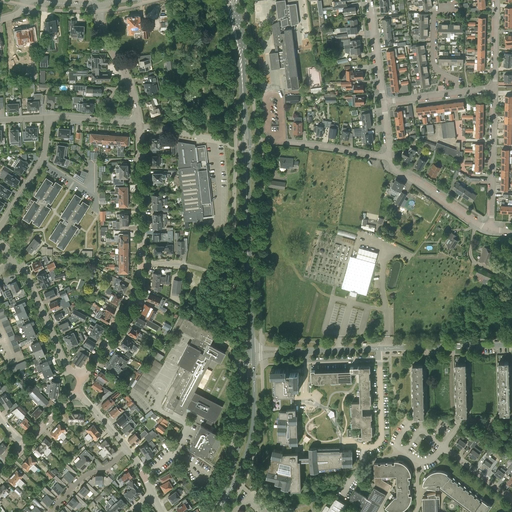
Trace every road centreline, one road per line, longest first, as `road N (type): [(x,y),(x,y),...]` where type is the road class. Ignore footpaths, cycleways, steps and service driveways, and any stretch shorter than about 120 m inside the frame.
road 1 (residential): [(253,353),(511,344)]
road 2 (primary): [(224,496),(251,431),(253,353)]
road 3 (primary): [(244,353),(244,413),(224,496)]
road 4 (residential): [(490,229),(494,87)]
road 5 (residential): [(81,379),(65,367),(15,260)]
road 6 (residential): [(142,261),(139,124)]
road 7 (residential): [(81,379),(131,305),(142,261)]
road 8 (residential): [(139,124),(104,37),(99,2)]
road 9 (residential): [(490,229),(387,159)]
road 10 (residential): [(0,225),(42,159),(50,117)]
road 11 (track): [(356,233),(279,218),(277,201),(293,218)]
